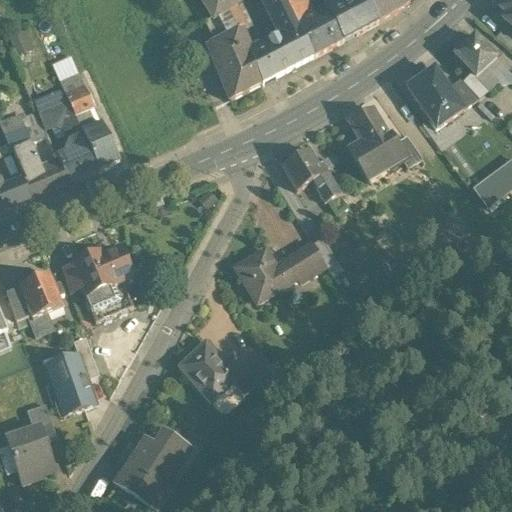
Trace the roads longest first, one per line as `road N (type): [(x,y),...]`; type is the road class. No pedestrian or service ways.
road 1 (residential): [(239,157),(238,192),(201,277),(74,511)]
road 2 (tertiary): [(466,0),(380,83),(239,157)]
road 3 (tertiary): [(239,157),(0,252)]
road 4 (track): [(51,0),(51,30),(137,196)]
